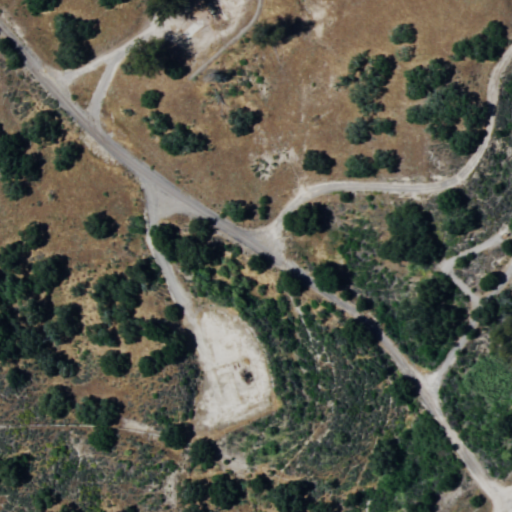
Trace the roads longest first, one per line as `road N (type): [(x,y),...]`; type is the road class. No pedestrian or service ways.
road 1 (residential): [(0,26),(78,115),(165,190),(272,251),(365,322),(508,511)]
road 2 (residential): [(511,42),(498,65),(490,135),(464,175),(432,186),(302,194),(284,214),(272,251)]
